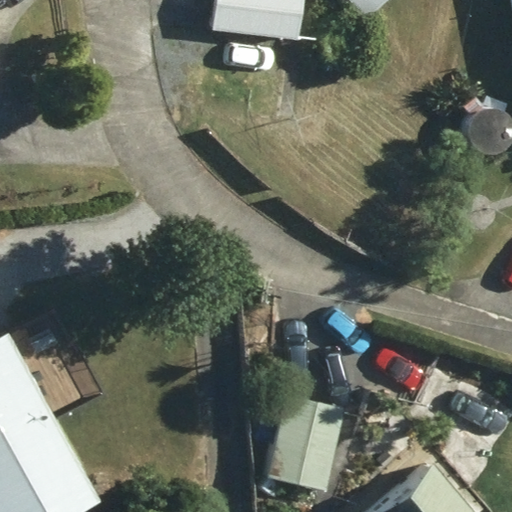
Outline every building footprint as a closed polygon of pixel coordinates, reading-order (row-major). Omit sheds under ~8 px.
[(216,0),(213,28),(295,38),(299,0),(216,0)] [(351,0),(367,15),(381,0),(351,0)] [(506,147),(483,102),(444,121),(467,167),(506,147)] [(18,327),(0,336),(0,511),(67,511),(94,498),(39,398),(53,391),(18,327)] [(285,397),(273,463),(328,474),(340,408),(285,397)] [(470,511),(433,468),(380,511),(470,511)]
